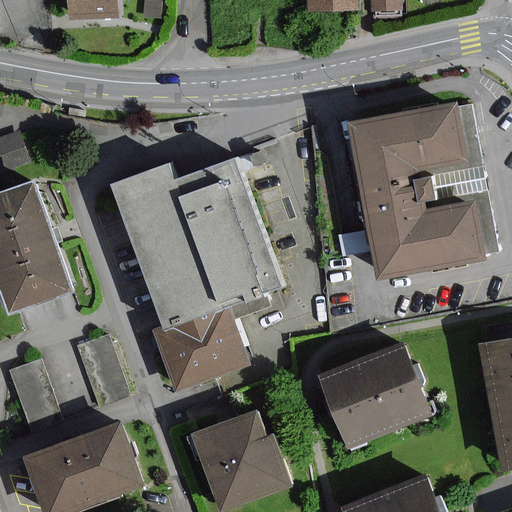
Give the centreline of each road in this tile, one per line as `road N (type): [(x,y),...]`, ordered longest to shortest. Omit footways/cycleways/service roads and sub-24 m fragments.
road 1 (residential): [(275,76),(256,117),(96,166),(77,193),(190,511)]
road 2 (tertiary): [(0,61),(107,81),(275,76)]
road 3 (tertiary): [(275,76),(470,36),(511,43)]
